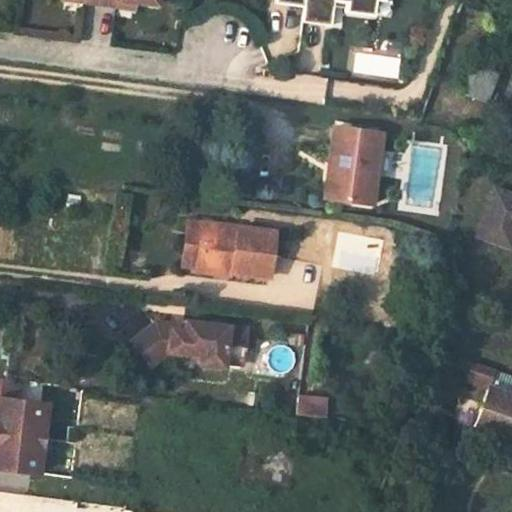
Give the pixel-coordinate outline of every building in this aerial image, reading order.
[(160,7),(160,0),(103,0),(102,7),(121,9),(121,8),(122,2),(138,4),(160,7)] [(385,19),(386,0),(272,0),(272,4),(301,6),(299,23),(339,26),(339,15),(385,19)] [(137,11),(138,4),(122,2),(121,8),(121,9),(137,11)] [(501,63),(489,59),(485,69),(497,74),(501,63)] [(483,104),(493,79),(468,71),(459,96),(483,104)] [(386,138),(340,131),(337,168),(346,170),(341,205),(379,212),(386,138)] [(333,204),(341,205),(346,170),(337,168),(333,204)] [(511,198),(503,195),(487,239),(511,248),(511,198)] [(196,272),(267,281),(272,237),(202,227),(196,272)] [(160,323),(135,341),(154,367),(175,351),(206,356),(205,365),(229,369),(230,364),(248,366),(252,330),(189,322),(188,327),(160,323)] [(25,385),(0,381),(0,421),(3,422),(0,444),(0,473),(37,478),(39,460),(45,461),(50,426),(44,426),(46,408),(23,405),(25,385)] [(511,401),(489,393),(475,430),(511,443),(511,401)] [(337,425),(310,421),(306,448),(288,446),(288,449),(253,445),(248,489),(282,493),(282,496),(301,499),(306,456),(332,460),(337,425)]
